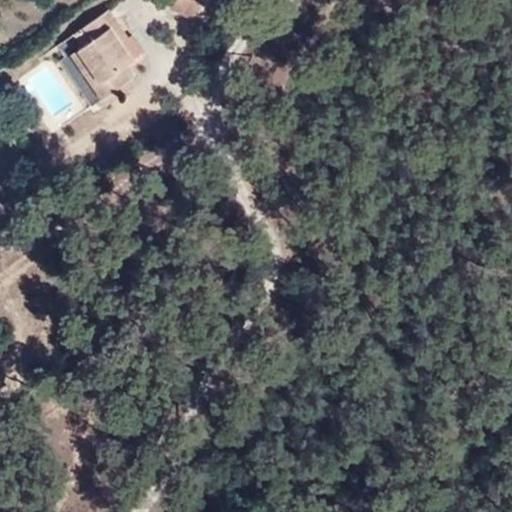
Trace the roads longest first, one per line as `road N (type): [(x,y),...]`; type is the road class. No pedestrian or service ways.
road 1 (residential): [(131,511),(187,459),(205,402),(288,249),(201,114),(242,29),(269,0)]
road 2 (track): [(0,279),(201,114)]
